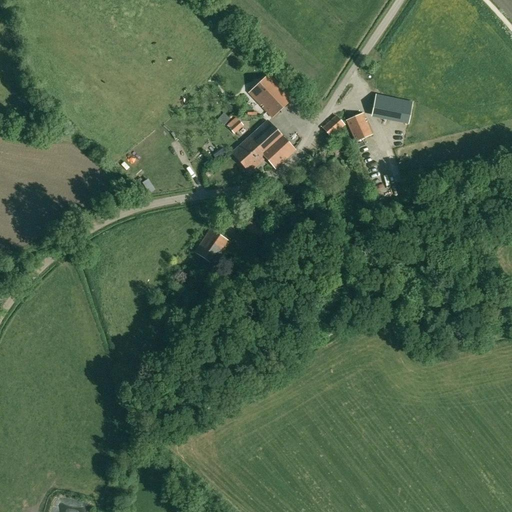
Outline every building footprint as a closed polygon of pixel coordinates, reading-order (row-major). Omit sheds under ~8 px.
[(249,93),(272,118),(291,100),(268,75),(249,93)] [(407,122),(411,103),(376,96),(372,115),(407,122)] [(224,126),(230,119),(224,113),(218,120),(224,126)] [(356,142),(372,135),(362,114),(346,121),(356,142)] [(331,138),(345,126),(336,116),(322,128),(331,138)] [(238,120),(229,129),(234,134),(243,126),(238,120)] [(266,158),(275,168),(295,151),(267,121),(232,154),(250,173),(266,158)] [(265,191),(255,203),(261,209),(271,197),(265,191)] [(250,200),(244,207),(248,211),(254,203),(250,200)] [(268,229),(254,217),(243,229),(258,242),(268,229)] [(195,253),(214,266),(230,243),(210,230),(195,253)] [(289,239),(275,249),(282,259),(296,248),(289,239)] [(253,258),(248,262),(252,268),(257,263),(253,258)]
